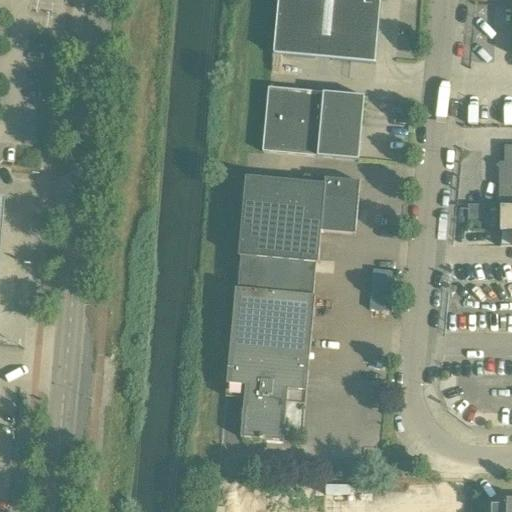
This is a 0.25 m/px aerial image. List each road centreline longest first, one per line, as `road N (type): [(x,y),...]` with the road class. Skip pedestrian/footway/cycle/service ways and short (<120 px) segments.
road 1 (unclassified): [(511,462),(443,453),(413,419),(409,395),(444,0)]
road 2 (tertiary): [(57,451),(97,0)]
